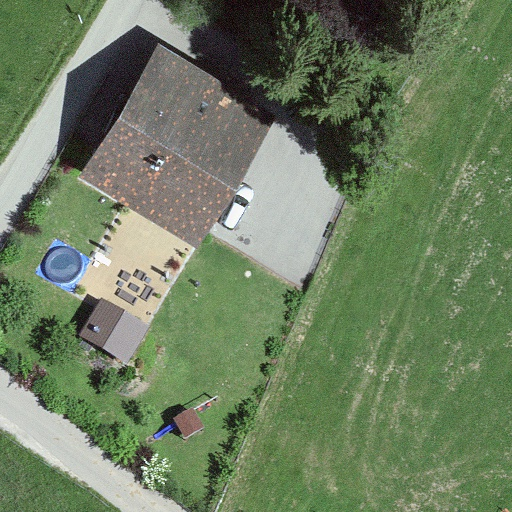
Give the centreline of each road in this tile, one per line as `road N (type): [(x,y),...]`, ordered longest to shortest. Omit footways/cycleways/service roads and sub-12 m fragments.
road 1 (unclassified): [(122,0),(0,199)]
road 2 (unclassified): [(0,399),(153,511)]
